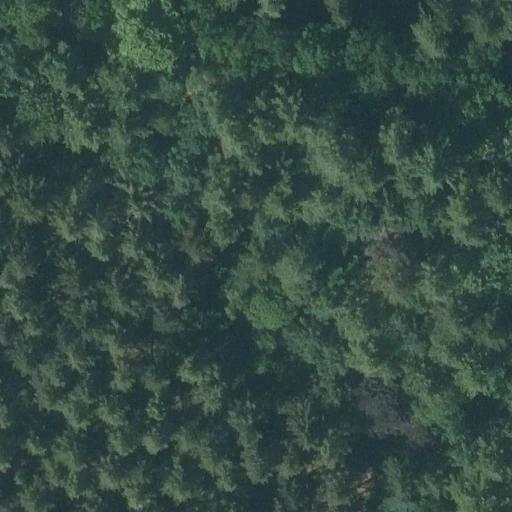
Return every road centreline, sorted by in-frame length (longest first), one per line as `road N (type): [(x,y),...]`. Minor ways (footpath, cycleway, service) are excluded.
road 1 (track): [(385,376),(0,79)]
road 2 (track): [(511,84),(53,0)]
road 3 (track): [(511,338),(385,376),(328,511)]
road 4 (track): [(102,511),(0,439)]
